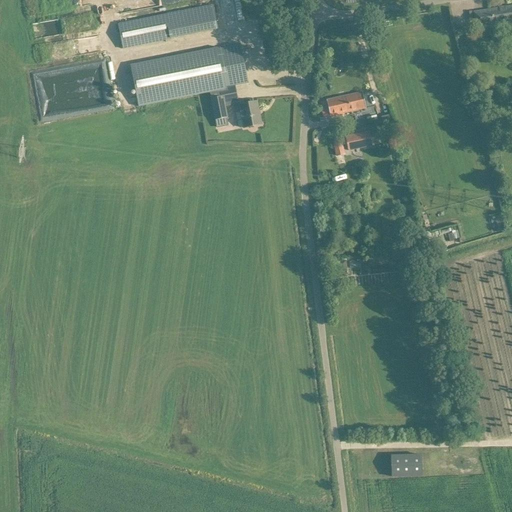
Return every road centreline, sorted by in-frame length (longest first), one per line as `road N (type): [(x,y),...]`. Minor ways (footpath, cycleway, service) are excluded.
road 1 (unclassified): [(345,511),(303,167),(315,16)]
road 2 (unclassified): [(315,16),(460,0)]
